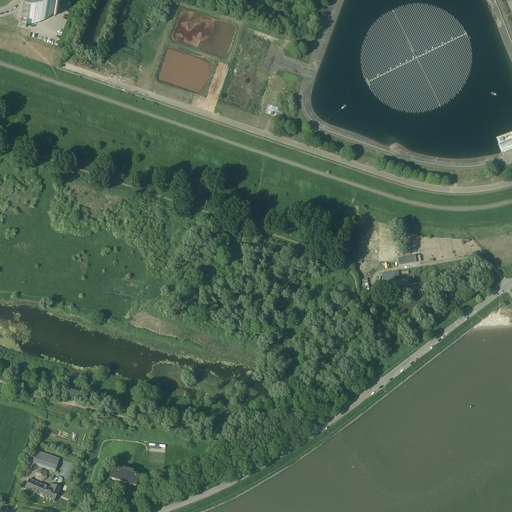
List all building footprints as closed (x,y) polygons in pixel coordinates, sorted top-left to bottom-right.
[(34,2),(34,0),(28,0),(26,8),(26,10),(25,10),(24,13),(24,14),(24,15),(20,26),(25,27),(26,28),(26,25),(32,24),(32,25),(32,24),(36,23),(36,24),(36,23),(40,22),(40,23),(40,22),(44,20),(44,21),(44,20),(47,18),(48,19),(47,18),(52,15),(54,16),(57,11),(40,2),(39,3),(34,2)] [(503,153),(511,149),(511,133),(497,139),(505,161),(506,161),(503,153)] [(415,256),(399,258),(400,265),(416,262),(415,256)] [(398,271),(382,274),(383,280),(399,278),(398,271)] [(422,288),(421,283),(409,284),(409,286),(403,287),(400,288),(399,281),(393,282),(394,292),(422,288)] [(59,459),(37,451),(32,464),(55,472),(59,459)] [(43,481),(47,472),(39,468),(34,477),(43,481)] [(132,472),(122,469),(121,471),(116,470),(116,471),(113,470),(110,479),(135,487),(138,477),(134,476),(135,475),(131,474),(132,472)] [(59,488),(50,484),(48,488),(29,480),(24,489),(53,502),(54,502),(56,495),(59,488)] [(140,500),(145,493),(145,492),(147,490),(145,489),(143,491),(139,488),(133,497),(140,502),(141,500),(140,500)]
